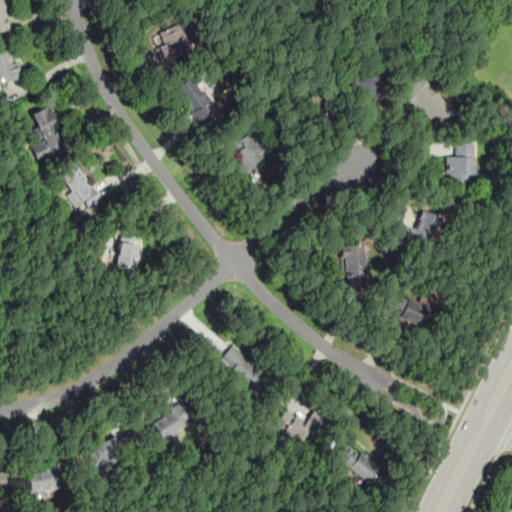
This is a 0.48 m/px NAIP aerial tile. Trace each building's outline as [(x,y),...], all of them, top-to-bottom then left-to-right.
[(153,47),(163,67),(195,50),(179,21),(157,33),(162,42),(153,47)] [(0,82),(21,77),(17,57),(6,60),(3,50),(0,50),(0,82)] [(343,70),(342,98),(379,98),(379,70),(343,70)] [(434,130),(454,110),(417,73),(397,93),(434,130)] [(197,124),(213,115),(193,81),(177,91),(197,124)] [(320,92),(286,106),(295,129),(329,116),(320,92)] [(28,112),(40,139),(25,145),(33,162),(68,147),(49,103),(28,112)] [(247,171),(269,149),(243,123),(221,145),(247,171)] [(444,182),(473,182),(473,142),(452,142),(452,152),(444,152),(444,182)] [(73,203),(81,199),(85,206),(96,200),(77,164),(58,174),(73,203)] [(428,248),(439,216),(420,209),(413,228),(395,222),(391,235),(428,248)] [(114,265),(134,266),(136,238),(116,236),(114,265)] [(339,245),(340,285),(363,284),(362,244),(339,245)] [(425,304),(391,291),(383,311),(417,325),(425,304)] [(250,390),(264,375),(231,345),(217,360),(250,390)] [(149,422),(159,439),(190,419),(180,402),(149,422)] [(310,412),(305,421),(283,408),(272,427),(305,446),(321,418),(310,412)] [(92,474),(124,460),(114,437),(82,451),(92,474)] [(333,458),(365,482),(378,465),(346,441),(333,458)] [(60,490),(57,468),(24,472),(26,494),(60,490)]
